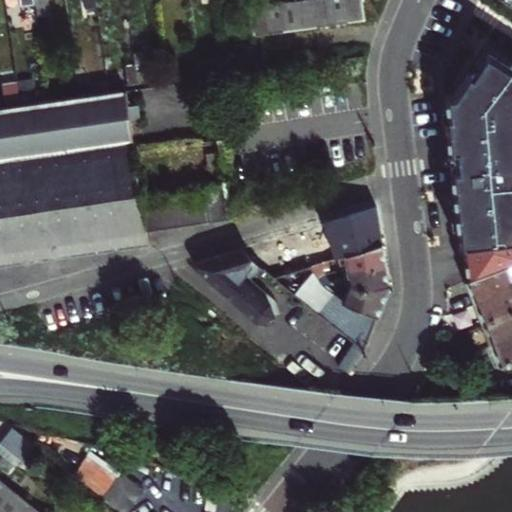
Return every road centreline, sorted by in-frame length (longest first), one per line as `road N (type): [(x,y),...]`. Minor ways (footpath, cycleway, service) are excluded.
road 1 (residential): [(404,185),(0,302)]
road 2 (tertiary): [(511,425),(312,419),(96,386)]
road 3 (residential): [(404,185),(417,289),(411,335),(281,511)]
road 4 (residential): [(417,0),(392,88),(404,185)]
